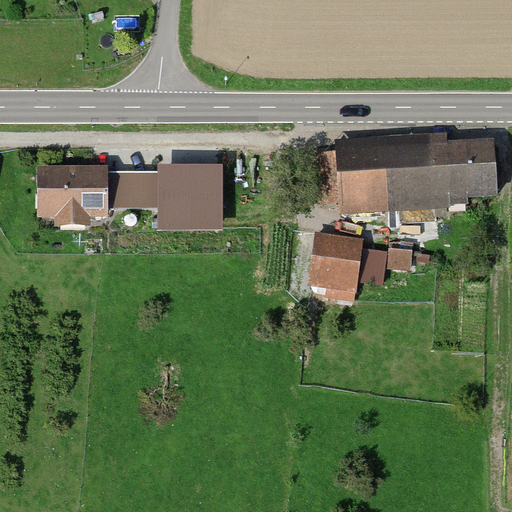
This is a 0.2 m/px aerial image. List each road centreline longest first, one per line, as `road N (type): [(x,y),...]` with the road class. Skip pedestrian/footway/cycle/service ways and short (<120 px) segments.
road 1 (track): [(344,108),(307,144),(0,141)]
road 2 (primary): [(511,107),(159,108)]
road 3 (primary): [(159,108),(0,108)]
